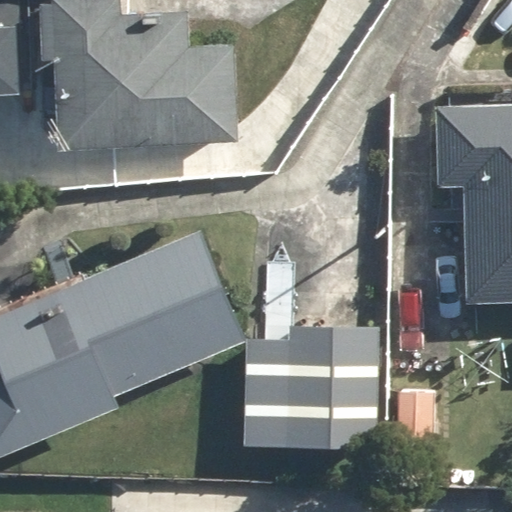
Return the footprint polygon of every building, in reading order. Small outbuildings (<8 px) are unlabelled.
[(143,0),(63,0),(66,45),(80,44),(85,138),(258,129),(253,30),(206,33),(204,1),(144,4),(143,0)] [(23,13),(0,12),(0,100),(22,101),(23,13)] [(511,94),(454,97),(458,175),(481,175),(486,289),(511,288),(511,94)] [(220,219),(10,306),(33,360),(0,373),(0,427),(8,448),(145,391),(141,382),(267,329),(220,219)] [(395,317),(306,316),(305,436),(394,436),(395,317)]
